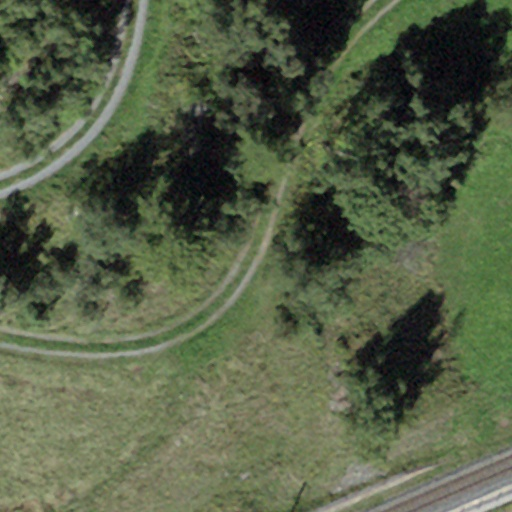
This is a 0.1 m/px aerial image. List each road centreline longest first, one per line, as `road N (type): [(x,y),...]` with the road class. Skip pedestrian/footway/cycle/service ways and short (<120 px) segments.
road 1 (track): [(0,340),(103,341),(166,318),(221,253),(253,157),(376,0)]
road 2 (track): [(0,183),(59,151),(98,103),(124,48),(131,0)]
